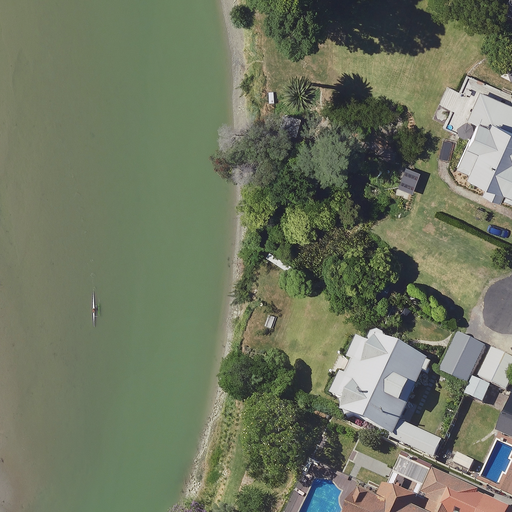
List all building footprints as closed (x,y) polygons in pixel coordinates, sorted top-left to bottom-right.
[(511,95),(467,75),(460,91),(450,87),(441,106),(451,111),(444,127),(470,139),(454,172),(511,198),(511,95)] [(487,352),(461,339),(442,378),(468,391),(487,352)] [(431,365),(374,340),(371,347),(359,341),(349,362),(340,358),(334,372),(343,376),(333,398),(349,406),(344,418),(438,460),(445,443),(404,425),(431,365)] [(511,360),(493,352),(480,380),(511,393),(511,360)] [(511,399),(492,390),(477,423),(511,438),(511,399)] [(511,511),(511,509),(506,507),(399,459),(380,502),(361,494),(352,511),(511,511)]
